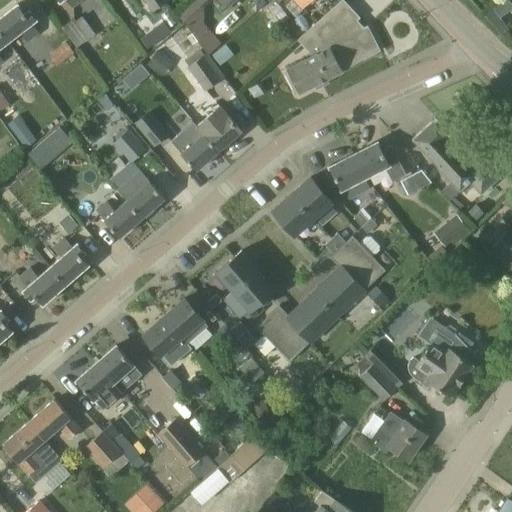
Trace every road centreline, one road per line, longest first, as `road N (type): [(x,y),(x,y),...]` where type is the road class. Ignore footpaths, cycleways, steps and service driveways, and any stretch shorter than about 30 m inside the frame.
road 1 (residential): [(0,387),(285,140),(475,43)]
road 2 (residential): [(434,511),(511,394)]
